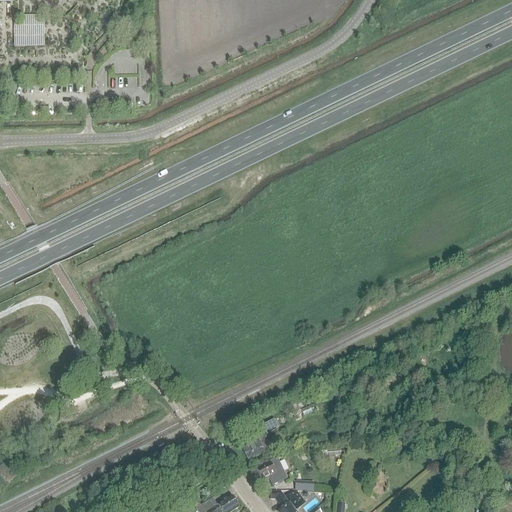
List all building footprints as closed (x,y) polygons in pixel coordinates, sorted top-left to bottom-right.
[(14,16),(15,47),(45,47),(44,16),(14,16)] [(490,370),(487,375),(502,386),(505,381),(490,370)] [(263,434),(241,445),(249,461),(264,453),(271,449),(266,439),(277,434),(274,429),(278,428),(274,420),(260,427),(263,434)] [(346,433),(343,432),(340,434),(340,437),(342,440),(345,440),(348,439),(348,435),(346,433)] [(341,456),(340,449),(327,450),(327,451),(321,451),(321,457),(327,457),(341,456)] [(287,480),(277,459),(255,469),(261,481),(268,478),(272,487),(287,480)] [(295,482),(295,492),(314,492),(314,482),(295,482)] [(277,511),(296,511),(295,511),(300,507),(297,503),(301,499),(297,493),(291,493),(285,498),(289,503),(277,511)] [(197,511),(231,511),(238,508),(231,497),(215,507),(211,500),(201,507),(196,510),(197,511)]
